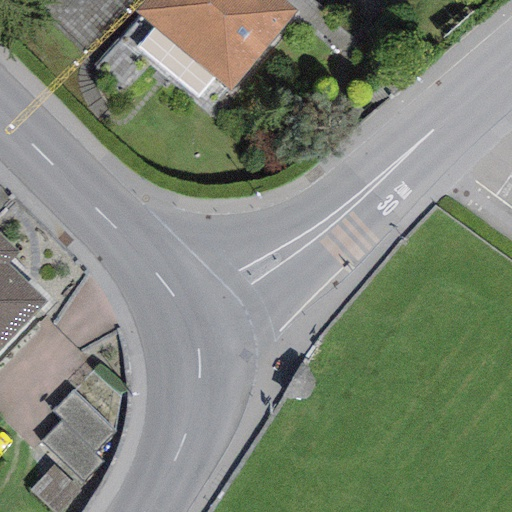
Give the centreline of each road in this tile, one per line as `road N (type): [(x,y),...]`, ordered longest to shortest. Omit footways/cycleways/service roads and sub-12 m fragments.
road 1 (residential): [(511,63),(383,171),(184,310)]
road 2 (residential): [(184,310),(0,113)]
road 3 (residential): [(148,511),(195,383),(184,310)]
